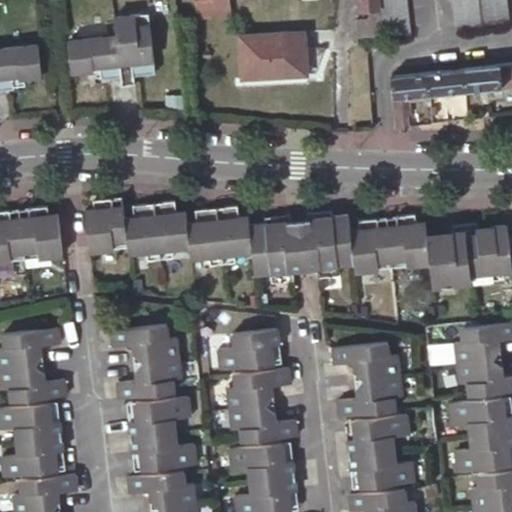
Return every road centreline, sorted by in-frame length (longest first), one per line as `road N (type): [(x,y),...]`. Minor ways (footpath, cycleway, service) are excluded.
road 1 (tertiary): [(511,167),(137,151),(0,159)]
road 2 (residential): [(79,290),(104,511)]
road 3 (residential): [(303,306),(333,511)]
